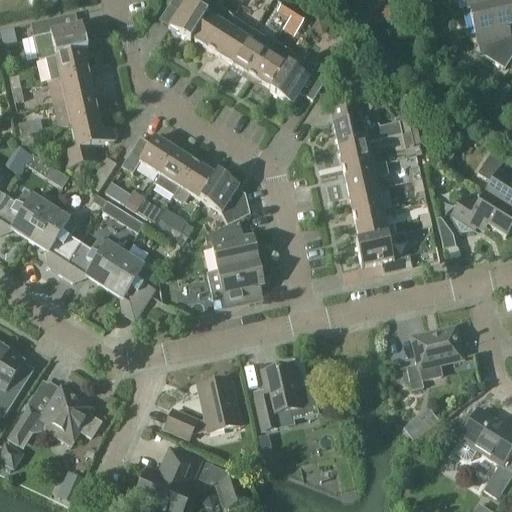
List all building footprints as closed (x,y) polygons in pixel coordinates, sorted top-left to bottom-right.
[(186,4),(188,0),(174,0),(163,18),(172,23),(168,31),(189,44),(191,41),(192,42),(191,41),(212,8),(205,4),(200,13),(186,4)] [(467,13),(509,4),(508,0),(463,0),(467,14),(467,13)] [(467,13),(469,13),(474,37),(479,36),(481,46),(479,47),(482,60),(486,59),(505,71),(511,59),(511,41),(504,37),(503,30),(511,28),(511,17),(509,4),(467,13)] [(211,54),(232,21),(212,8),(191,41),(192,42),(211,54)] [(289,21),(294,14),(284,8),(279,15),(289,21)] [(294,14),(289,21),(300,28),(305,21),(294,14)] [(83,53),(84,53),(87,52),(81,27),(61,32),(58,21),(32,26),(35,38),(49,35),(52,50),(39,53),(41,62),(54,59),(83,53)] [(231,67),(247,42),(252,34),(232,21),(211,54),(231,67)] [(322,37),(327,31),(319,25),(314,31),(322,37)] [(252,80),(274,45),(266,40),(259,50),(247,42),(231,67),(252,80)] [(272,93),(294,58),(274,45),(252,80),(271,92),(269,95),(270,96),(269,95),(271,92),(272,93)] [(83,53),(84,53),(83,53),(54,59),(60,82),(88,76),(83,53)] [(272,93),(270,96),(290,109),(299,95),(309,101),(327,75),(316,68),(314,71),(294,58),(272,93)] [(34,61),(20,68),(26,80),(40,72),(34,61)] [(462,62),(457,71),(467,76),(472,67),(462,62)] [(55,108),(94,99),(88,76),(60,82),(50,85),(55,108)] [(11,93),(19,91),(17,80),(9,82),(11,93)] [(19,91),(11,93),(14,104),(22,102),(19,91)] [(495,93),(490,101),(497,106),(502,98),(495,93)] [(60,131),(70,129),(99,123),(94,99),(55,108),(60,131)] [(371,133),(364,135),(358,106),(331,112),(334,127),(333,127),(338,152),(366,146),(402,138),(410,136),(408,125),(380,131),(378,128),(371,133)] [(91,149),(98,148),(114,144),(112,136),(101,133),(99,123),(70,129),(76,153),(64,156),(67,171),(95,165),(91,149)] [(19,141),(30,138),(28,127),(16,129),(19,141)] [(410,136),(402,138),(405,150),(413,148),(410,136)] [(30,138),(19,141),(20,149),(32,146),(30,138)] [(159,179),(175,154),(154,140),(149,148),(139,142),(122,170),(131,176),(138,165),(159,179)] [(343,175),(372,169),(366,146),(338,152),(343,175)] [(180,191),(195,167),(175,154),(159,179),(180,191)] [(484,198),(511,215),(511,173),(491,160),(480,178),(491,185),(484,198)] [(348,199),(377,193),(374,180),(387,178),(384,166),(372,169),(343,175),(348,199)] [(215,179),(217,176),(216,176),(214,179),(195,167),(180,191),(173,201),(183,207),(189,198),(200,204),(215,179)] [(414,184),(421,183),(419,172),(411,174),(414,184)] [(215,179),(200,204),(220,217),(227,229),(248,218),(243,200),(234,195),(238,189),(217,176),(215,179)] [(421,183),(414,184),(416,197),(424,195),(421,183)] [(353,222),(382,216),(377,193),(348,199),(353,222)] [(0,237),(12,234),(29,245),(50,211),(24,194),(15,207),(5,201),(0,208),(0,237)] [(136,215),(140,209),(145,202),(136,197),(128,210),(136,215)] [(505,241),(511,228),(511,215),(484,198),(477,209),(462,200),(449,220),(473,235),(480,225),(505,241)] [(106,205),(101,213),(113,221),(118,212),(106,205)] [(140,209),(136,215),(147,222),(151,216),(140,209)] [(60,278),(66,268),(79,248),(67,241),(76,227),(50,211),(29,245),(46,256),(49,271),(60,278)] [(359,246),(387,239),(382,216),(353,222),(358,245),(355,246),(355,247),(355,246),(359,245),(359,246)] [(424,231),(432,230),(429,219),(422,220),(424,231)] [(132,221),(126,229),(138,237),(143,229),(132,221)] [(443,253),(455,251),(453,239),(440,221),(436,222),(443,253)] [(173,247),(179,237),(170,232),(173,227),(164,222),(155,236),(173,247)] [(217,274),(257,266),(251,241),(234,245),(230,228),(204,240),(206,251),(211,250),(217,274)] [(355,246),(355,247),(360,270),(382,266),(385,277),(414,271),(411,259),(392,263),(389,250),(406,247),(404,236),(387,239),(359,246),(359,245),(355,246)] [(179,237),(173,247),(180,252),(186,242),(179,237)] [(72,286),(86,281),(103,292),(125,258),(98,241),(90,255),(79,248),(66,268),(60,278),(72,286)] [(125,258),(103,292),(129,308),(123,317),(135,324),(154,293),(143,286),(150,274),(125,258)] [(257,266),(217,274),(222,298),(211,301),(214,316),(248,308),(245,293),(262,290),(257,266)] [(410,393),(422,390),(420,383),(442,378),(439,367),(461,362),(454,332),(411,341),(417,368),(405,371),(410,393)] [(0,419),(1,420),(32,371),(0,351),(0,419)] [(291,368),(260,375),(266,400),(256,403),(262,433),(276,430),(274,418),(311,409),(306,390),(296,392),(291,368)] [(207,435),(239,428),(229,382),(197,389),(207,435)] [(42,418),(29,409),(8,442),(18,449),(30,429),(34,432),(47,429),(53,432),(60,431),(75,440),(79,435),(89,441),(100,424),(89,418),(92,413),(78,404),(77,400),(60,389),(42,418)] [(428,413),(404,431),(413,442),(437,424),(428,413)] [(500,430),(492,425),(493,423),(477,413),(459,442),(453,452),(454,457),(466,464),(471,463),(476,453),(501,469),(485,494),(498,502),(511,479),(511,452),(511,451),(511,435),(501,429),(500,430)] [(188,443),(196,424),(172,414),(164,433),(188,443)] [(268,438),(258,440),(261,454),(271,452),(268,438)] [(0,463),(13,471),(21,458),(5,448),(0,456),(0,463)] [(87,448),(82,456),(91,462),(96,454),(87,448)] [(189,490),(200,465),(171,453),(165,468),(167,473),(158,477),(147,472),(133,505),(149,511),(181,511),(191,491),(189,490)] [(226,511),(248,505),(240,479),(206,465),(199,481),(218,489),(226,511)] [(71,475),(65,487),(78,494),(84,481),(75,477),(71,475)]
